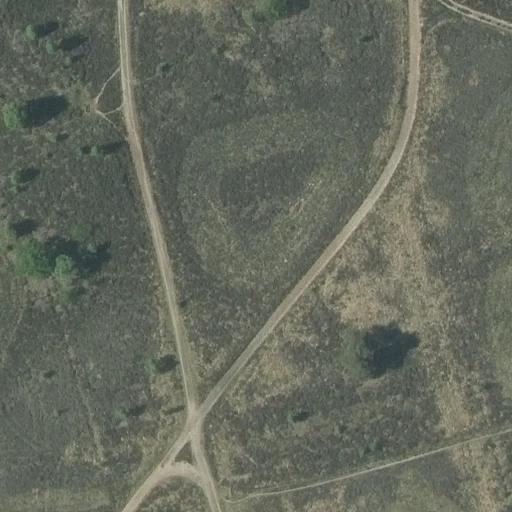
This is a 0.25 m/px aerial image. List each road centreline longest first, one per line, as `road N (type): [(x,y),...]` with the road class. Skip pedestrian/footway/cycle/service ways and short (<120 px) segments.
road 1 (track): [(192,433),(383,181),(412,108),(414,0)]
road 2 (track): [(192,433),(128,112),(121,0)]
road 3 (track): [(511,429),(301,489),(243,498),(174,479),(147,488)]
